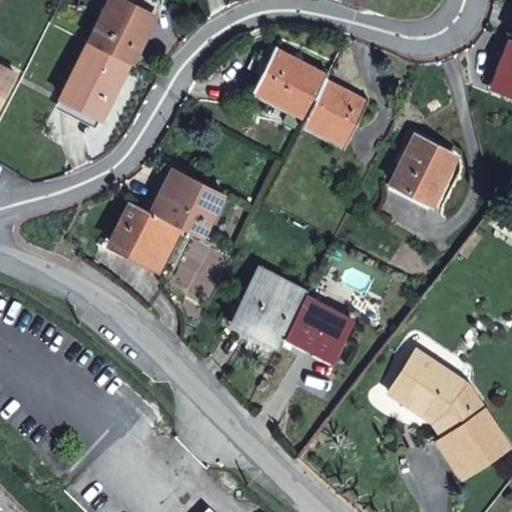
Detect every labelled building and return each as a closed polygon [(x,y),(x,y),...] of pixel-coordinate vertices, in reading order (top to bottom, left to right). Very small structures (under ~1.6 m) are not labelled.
[(154,15),(125,0),(108,0),(88,42),(128,62),(130,63),(154,15)] [(511,40),(509,39),(490,84),(511,93),(511,40)] [(128,62),(88,42),(62,93),(102,113),(128,62)] [(326,75),(273,48),(253,89),(305,115),(322,82),(324,79),(326,75)] [(0,104),(15,76),(0,67),(0,104)] [(366,101),(324,79),(322,82),(305,115),(302,122),(344,144),(366,101)] [(102,113),(62,93),(60,98),(100,117),(102,113)] [(344,144),(302,122),(301,125),(343,147),(344,144)] [(456,155),(415,135),(390,183),(431,204),(456,155)] [(222,194),(167,165),(155,188),(161,191),(151,212),(180,227),(200,237),(222,194)] [(431,204),(390,183),(388,188),(428,209),(431,204)] [(180,227),(151,212),(131,201),(110,242),(159,267),(180,227)] [(479,236),(472,230),(457,250),(464,255),(479,236)] [(306,292),(259,268),(231,322),(278,347),(306,292)] [(353,320),(305,295),(284,335),(332,360),(353,320)] [(467,384),(416,350),(388,391),(432,421),(443,436),(451,430),(444,419),(400,390),(419,360),(461,389),(467,384)] [(508,446),(467,384),(461,389),(419,360),(400,390),(444,419),(451,430),(443,436),(438,439),(462,476),(508,446)]
